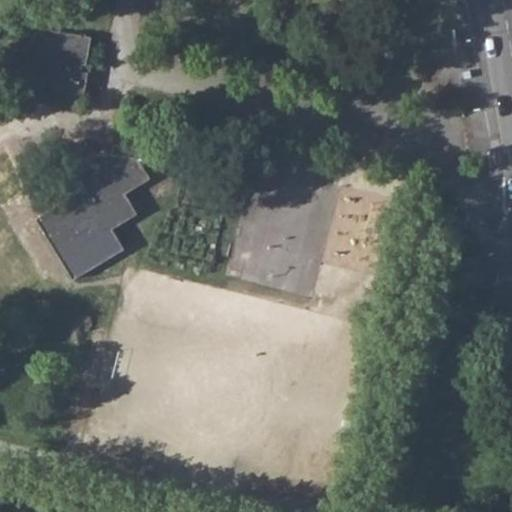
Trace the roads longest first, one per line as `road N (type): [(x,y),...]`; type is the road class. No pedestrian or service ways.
road 1 (residential): [(131,0),(121,61),(452,143)]
road 2 (residential): [(511,122),(491,0)]
